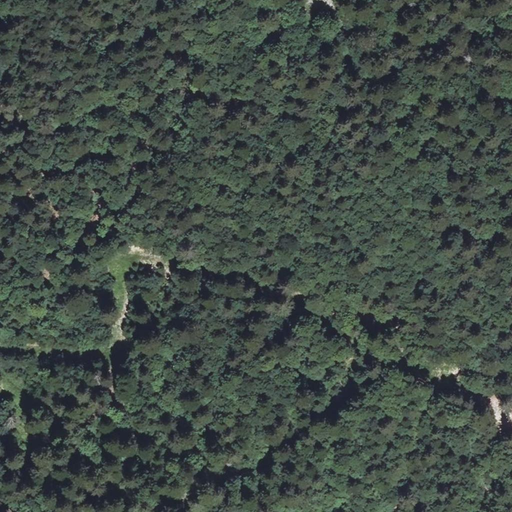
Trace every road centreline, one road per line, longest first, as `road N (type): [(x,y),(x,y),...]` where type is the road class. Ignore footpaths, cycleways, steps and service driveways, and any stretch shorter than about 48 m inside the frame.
road 1 (track): [(0,345),(123,352),(122,250),(243,275),(308,303),(383,354),(462,386),(511,421)]
road 2 (track): [(0,366),(136,511)]
road 3 (track): [(383,354),(504,368)]
